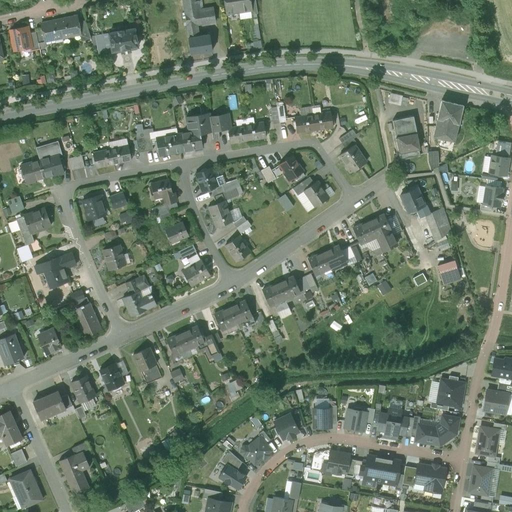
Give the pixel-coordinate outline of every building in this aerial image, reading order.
[(214,10),(199,12),(197,0),(182,0),(188,38),(197,37),(196,25),(215,22),(214,10)] [(236,0),(224,0),(227,14),(239,12),(236,0)] [(249,0),(236,0),(239,12),(251,10),(249,0)] [(76,17),(59,21),(62,37),(79,34),(80,34),(78,22),(76,17)] [(85,20),(78,22),(80,34),(79,34),(81,42),(91,39),(85,20)] [(59,21),(41,24),(42,28),(45,41),(62,37),(59,21)] [(27,27),(10,31),(12,39),(11,40),(12,46),(13,47),(14,50),(15,50),(18,52),(22,51),(24,48),(30,47),(32,47),(29,33),(27,27)] [(42,28),(35,30),(36,31),(38,44),(46,43),(45,41),(42,28)] [(134,29),(108,33),(112,52),(121,50),(121,51),(130,50),(130,49),(138,47),(134,29)] [(36,31),(29,33),(32,47),(30,47),(30,51),(39,49),(38,44),(36,31)] [(108,33),(101,34),(105,53),(112,52),(108,33)] [(197,37),(188,38),(191,55),(212,52),(209,35),(197,37)] [(45,83),(44,76),(35,78),(37,85),(45,83)] [(390,94),(389,103),(406,105),(407,95),(390,94)] [(463,105),(441,100),(437,119),(433,137),(444,139),(454,141),(458,124),(463,105)] [(283,106),(277,107),(279,122),(285,121),(283,106)] [(277,107),(270,108),(273,123),(279,122),(277,107)] [(330,112),(312,115),(315,130),(332,127),(330,112)] [(208,114),(186,118),(187,120),(186,121),(186,124),(188,125),(189,132),(177,134),(181,152),(202,148),(200,134),(212,132),(211,126),(209,118),(208,114)] [(211,126),(212,132),(228,130),(227,129),(230,128),(228,114),(209,118),(211,126)] [(312,115),(294,118),(297,133),(315,130),(312,115)] [(412,117),(393,121),(399,153),(419,149),(412,117)] [(263,123),(245,126),(248,141),(266,138),(263,123)] [(230,128),(227,129),(228,130),(230,144),(248,141),(245,126),(230,128)] [(149,129),(142,130),(143,138),(144,140),(151,139),(149,129)] [(177,129),(160,132),(161,137),(151,139),(152,145),(157,144),(159,156),(181,152),(177,134),(177,129)] [(142,130),(135,131),(136,139),(143,138),(142,130)] [(348,133),(339,139),(342,144),(351,138),(348,133)] [(351,138),(342,144),(346,150),(354,145),(356,144),(352,137),(351,138)] [(143,138),(136,139),(138,152),(146,151),(144,140),(143,138)] [(151,139),(144,140),(146,151),(153,150),(152,145),(151,139)] [(454,141),(444,139),(441,150),(451,152),(454,141)] [(58,141),(35,148),(39,160),(58,155),(59,156),(62,155),(58,141)] [(128,145),(110,149),(113,164),(131,160),(128,145)] [(346,150),(339,155),(346,165),(345,166),(350,173),(366,162),(354,145),(346,150)] [(110,149),(92,153),(96,168),(113,164),(110,149)] [(58,155),(39,160),(44,177),(54,174),(55,176),(64,173),(59,156),(58,155)] [(506,176),(509,158),(491,155),(488,173),(506,176)] [(81,156),(75,157),(78,169),(84,167),(81,156)] [(303,172),(292,156),(279,165),(284,172),(283,172),(289,181),(303,172)] [(75,157),(69,159),(71,170),(78,169),(75,157)] [(39,160),(20,166),(26,184),(35,181),(35,180),(44,177),(39,160)] [(272,170),(275,176),(282,172),(279,165),(272,170)] [(269,166),(260,171),(267,183),(276,179),(269,166)] [(211,168),(195,174),(202,192),(210,189),(218,187),(218,186),(220,185),(224,184),(221,176),(215,178),(211,168)] [(309,177),(293,189),(298,196),(304,191),(303,191),(314,183),(309,177)] [(168,180),(151,184),(154,199),(162,197),(164,205),(166,204),(176,202),(174,193),(172,194),(168,180)] [(328,197),(317,181),(314,183),(303,191),(304,191),(314,207),(315,207),(328,197)] [(230,182),(224,184),(220,185),(218,186),(218,187),(210,189),(213,197),(223,193),(233,189),(230,182)] [(502,188),(486,185),(483,205),(491,206),(499,207),(500,201),(502,201),(503,195),(501,194),(502,188)] [(233,189),(223,193),(213,197),(216,204),(224,201),(225,202),(238,196),(235,188),(233,189)] [(416,188),(400,195),(408,213),(418,208),(422,217),(425,216),(425,215),(428,214),(427,214),(424,206),(416,188)] [(314,207),(304,191),(298,196),(308,211),(314,207)] [(122,193),(110,197),(114,209),(126,204),(122,193)] [(99,195),(82,200),(86,211),(84,212),(87,221),(106,215),(99,195)] [(292,206),(284,195),(278,200),(286,211),(292,206)] [(19,196),(7,201),(9,207),(22,202),(19,196)] [(216,204),(208,207),(216,227),(232,221),(225,202),(224,201),(216,204)] [(22,202),(9,207),(12,213),(24,209),(22,202)] [(166,204),(155,208),(158,216),(169,212),(166,204)] [(44,208),(24,216),(15,219),(25,245),(16,249),(21,262),(31,258),(31,256),(30,254),(37,251),(34,242),(31,234),(39,231),(38,229),(50,225),(44,208)] [(443,208),(427,214),(428,214),(425,215),(425,216),(430,229),(448,222),(443,208)] [(122,223),(132,220),(129,211),(119,214),(122,223)] [(169,212),(158,216),(161,222),(172,218),(169,212)] [(383,214),(368,221),(376,239),(382,252),(393,247),(386,232),(391,230),(383,214)] [(243,216),(233,223),(236,228),(246,221),(243,216)] [(246,221),(236,228),(240,234),(251,226),(247,221),(246,221)] [(368,221),(353,228),(360,244),(369,240),(370,242),(376,239),(368,221)] [(182,222),(165,230),(171,244),(188,236),(182,222)] [(448,222),(430,229),(436,242),(451,232),(448,222)] [(421,251),(410,227),(402,230),(413,257),(421,251)] [(114,230),(103,234),(105,241),(116,237),(114,230)] [(239,236),(225,246),(236,262),(250,252),(239,236)] [(195,243),(179,251),(183,257),(198,250),(195,243)] [(119,245),(103,250),(109,270),(125,265),(119,245)] [(339,246),(323,253),(331,271),(337,268),(336,266),(346,261),(345,261),(340,250),(339,246)] [(350,246),(340,250),(345,261),(355,257),(350,246)] [(59,257),(35,266),(38,274),(45,271),(51,287),(68,281),(63,267),(68,265),(69,267),(76,265),(72,253),(59,257)] [(323,253),(307,259),(314,275),(324,271),(325,274),(331,271),(323,253)] [(201,260),(182,271),(191,286),(210,275),(201,260)] [(439,265),(444,284),(462,279),(457,260),(439,265)] [(123,278),(125,283),(135,279),(144,275),(141,270),(123,278)] [(310,274),(304,277),(309,289),(316,286),(310,274)] [(135,279),(125,283),(130,295),(138,291),(138,292),(149,287),(144,275),(135,279)] [(376,281),(374,275),(366,278),(368,284),(376,281)] [(293,277),(278,283),(285,302),(292,299),(291,297),(300,293),(293,277)] [(278,283),(262,290),(269,306),(278,302),(279,304),(285,302),(278,283)] [(148,296),(151,294),(151,286),(149,287),(138,292),(142,300),(148,297),(148,296)] [(81,290),(70,295),(72,302),(84,298),(81,290)] [(130,295),(122,298),(130,317),(156,305),(151,294),(148,296),(148,297),(142,300),(138,292),(138,291),(130,295)] [(86,297),(77,301),(79,307),(83,305),(83,306),(89,303),(86,297)] [(89,303),(83,306),(83,305),(79,307),(77,301),(73,302),(85,329),(80,331),(83,338),(100,330),(92,311),(89,303)] [(245,301),(229,308),(236,324),(247,319),(252,317),(245,301)] [(279,304),(275,306),(280,317),(290,313),(285,302),(279,304)] [(229,308),(214,315),(221,330),(225,328),(236,324),(229,308)] [(247,319),(236,324),(239,329),(250,324),(247,319)] [(279,336),(272,320),(266,323),(274,338),(279,336)] [(236,324),(225,328),(228,334),(239,329),(236,324)] [(64,338),(58,326),(53,329),(58,340),(64,338)] [(197,326),(182,333),(189,349),(199,344),(204,342),(203,339),(197,326)] [(53,329),(42,333),(44,336),(38,338),(46,354),(61,347),(58,340),(53,329)] [(14,333),(0,338),(0,366),(15,361),(23,358),(23,357),(21,353),(21,352),(20,352),(14,334),(14,333)] [(182,333),(166,340),(173,356),(178,354),(189,349),(182,333)] [(203,339),(204,342),(199,344),(202,350),(205,349),(209,358),(220,353),(212,335),(203,339)] [(199,344),(189,349),(191,355),(202,350),(199,344)] [(148,348),(133,355),(140,371),(155,365),(156,365),(148,348)] [(189,349),(178,354),(181,360),(191,355),(189,349)] [(492,375),(493,375),(499,376),(509,378),(511,359),(505,358),(505,361),(495,359),(492,375)] [(121,361),(115,363),(120,375),(126,373),(121,361)] [(115,363),(100,370),(109,390),(124,384),(120,375),(115,363)] [(155,365),(140,371),(140,372),(146,385),(161,378),(155,365)] [(179,370),(170,374),(174,383),(184,379),(179,370)] [(86,376),(71,383),(80,403),(84,401),(87,409),(95,405),(92,398),(95,396),(86,376)] [(499,376),(498,383),(510,385),(511,378),(509,378),(499,376)] [(231,393),(242,389),(238,379),(228,383),(231,393)] [(440,384),(436,403),(449,405),(460,407),(464,383),(457,382),(448,381),(441,379),(440,384)] [(431,402),(436,403),(440,384),(432,383),(428,402),(431,402)] [(498,383),(496,392),(508,394),(511,394),(511,385),(510,385),(498,383)] [(496,392),(487,390),(483,410),(505,414),(508,394),(496,392)] [(58,391),(33,402),(40,420),(66,409),(61,397),(58,391)] [(72,406),(67,395),(61,397),(66,409),(72,406)] [(314,400),(314,409),(329,408),(329,406),(329,400),(314,400)] [(447,411),(449,405),(436,403),(431,402),(430,408),(447,411)] [(81,407),(74,410),(78,419),(85,416),(81,407)] [(314,429),(331,428),(330,424),(330,408),(329,408),(314,409),(313,409),(314,429)] [(344,429),(363,432),(365,422),(367,412),(360,411),(361,409),(354,408),(353,410),(347,409),(344,429)] [(367,412),(365,422),(372,423),(374,409),(367,408),(367,412)] [(411,434),(413,420),(399,417),(400,410),(389,408),(387,415),(380,414),(377,430),(385,431),(384,436),(396,438),(397,434),(410,436),(411,434)] [(299,409),(290,414),(298,430),(304,427),(299,409)] [(9,411),(0,415),(0,430),(6,444),(6,445),(21,438),(9,411)] [(298,430),(290,414),(273,422),(276,428),(274,429),(277,436),(280,434),(282,440),(287,438),(288,439),(295,436),(294,434),(299,432),(298,430)] [(419,419),(418,425),(435,428),(441,425),(442,416),(436,415),(435,421),(435,422),(434,422),(419,419)] [(411,434),(417,435),(418,425),(419,419),(420,417),(414,416),(413,420),(411,434)] [(417,435),(416,441),(439,445),(456,434),(458,419),(442,416),(441,425),(435,428),(418,425),(417,435)] [(255,417),(250,420),(255,428),(260,425),(255,417)] [(492,429),(480,427),(475,453),(494,456),(496,443),(498,430),(492,429)] [(180,429),(171,434),(179,448),(188,442),(180,429)] [(504,431),(498,430),(496,443),(503,445),(505,431),(504,431)] [(260,437),(266,444),(270,440),(263,431),(258,435),(260,437)] [(267,454),(271,451),(266,444),(260,437),(248,446),(244,446),(241,449),(241,453),(243,456),(247,456),(254,465),(263,458),(264,460),(269,456),(267,454)] [(229,439),(223,444),(228,449),(233,444),(229,439)] [(87,442),(71,449),(74,455),(82,452),(90,449),(87,442)] [(21,449),(10,454),(16,466),(27,462),(21,449)] [(226,464),(237,471),(242,462),(228,451),(221,462),(226,465),(226,464)] [(340,473),(346,474),(348,459),(349,454),(330,451),(327,466),(327,470),(332,471),(332,473),(340,474),(340,473)] [(74,455),(59,462),(59,461),(58,461),(72,494),(89,487),(82,471),(89,468),(82,452),(74,455)] [(395,485),(397,474),(400,461),(367,456),(366,463),(361,462),(359,474),(360,474),(364,475),(362,484),(375,487),(376,482),(395,485)] [(355,460),(348,459),(346,474),(345,476),(352,478),(353,475),(355,461),(355,460)] [(302,470),(303,463),(294,461),(292,468),(302,470)] [(361,462),(355,461),(353,475),(360,476),(360,474),(359,474),(361,462)] [(218,478),(238,490),(246,477),(237,471),(226,464),(226,465),(218,478)] [(332,473),(332,471),(327,470),(327,466),(322,465),(321,470),(325,476),(331,477),(332,473)] [(424,490),(441,493),(445,469),(417,465),(417,469),(414,483),(425,485),(424,490)] [(414,483),(417,469),(405,466),(403,475),(402,484),(414,486),(414,483)] [(492,469),(473,466),(468,492),(481,494),(487,495),(492,469)] [(499,470),(492,469),(487,495),(493,496),(494,497),(499,470)] [(42,500),(30,470),(9,479),(17,496),(20,494),(25,506),(22,507),(22,508),(42,500)] [(397,474),(395,485),(394,490),(401,491),(402,484),(403,475),(397,474)] [(300,483),(291,482),(289,498),(298,499),(300,483)] [(425,485),(414,483),(414,486),(413,491),(424,493),(424,490),(425,485)] [(209,499),(220,501),(222,493),(204,489),(202,498),(209,499)] [(25,506),(20,494),(17,496),(13,497),(18,509),(22,507),(25,506)] [(139,495),(124,504),(128,511),(134,511),(138,510),(146,506),(139,495)] [(511,497),(496,495),(495,503),(511,506),(511,497)] [(271,511),(289,511),(291,500),(274,497),(271,511)] [(205,511),(228,511),(230,503),(220,501),(209,499),(205,511)] [(474,500),(472,510),(479,511),(478,511),(488,511),(491,503),(474,500)] [(321,511),(340,511),(341,509),(327,507),(327,504),(321,503),(320,511),(321,511)]
